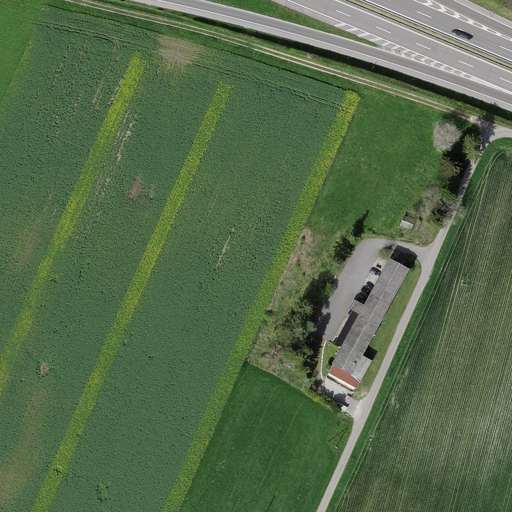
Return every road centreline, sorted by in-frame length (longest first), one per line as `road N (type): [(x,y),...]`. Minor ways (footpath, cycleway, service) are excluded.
road 1 (track): [(70,0),(251,45),(463,114),(495,138)]
road 2 (unclassified): [(321,511),(480,153),(495,138),(511,137)]
road 3 (motorway): [(176,0),(313,34),(511,101)]
road 4 (motorway): [(311,0),(511,82)]
road 5 (motorway): [(511,51),(389,0)]
